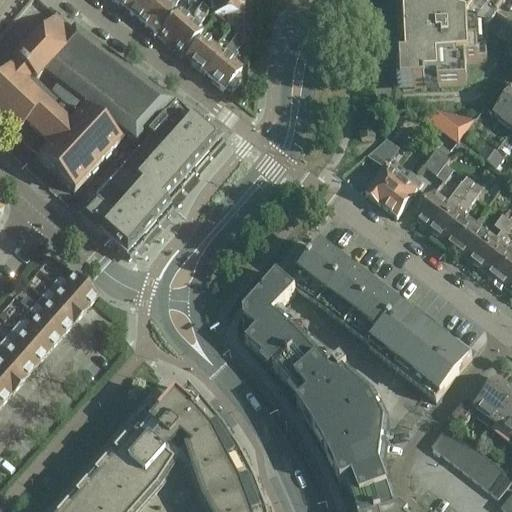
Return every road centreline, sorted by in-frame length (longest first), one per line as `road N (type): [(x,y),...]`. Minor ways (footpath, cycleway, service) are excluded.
road 1 (residential): [(284,162),(511,341)]
road 2 (residential): [(272,151),(72,0)]
road 3 (residential): [(160,299),(97,270),(0,180)]
road 4 (tertiary): [(272,151),(174,261),(160,299)]
road 5 (tertiary): [(284,162),(300,124),(312,50),(341,0)]
road 6 (tertiary): [(307,511),(279,440),(217,366)]
road 7 (tertiary): [(193,301),(212,249),(284,162)]
road 8 (tertiary): [(319,0),(295,45),(272,151)]
road 9 (residential): [(0,437),(95,331)]
